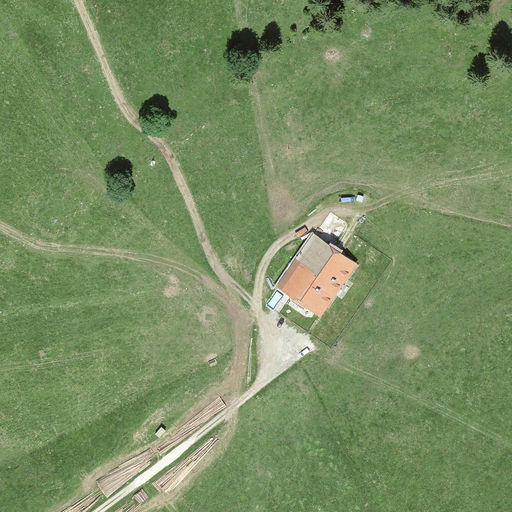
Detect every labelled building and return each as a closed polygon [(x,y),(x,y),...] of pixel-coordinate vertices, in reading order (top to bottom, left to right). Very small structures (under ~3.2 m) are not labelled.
[(304,250),(278,287),(319,316),(356,263),(315,235),(304,250)] [(276,310),(286,297),(277,291),(267,304),(276,310)] [(158,426),(152,433),(156,437),(162,430),(158,426)] [(106,495),(128,480),(120,467),(97,482),(106,495)] [(139,504),(149,496),(142,488),(132,496),(139,504)]
